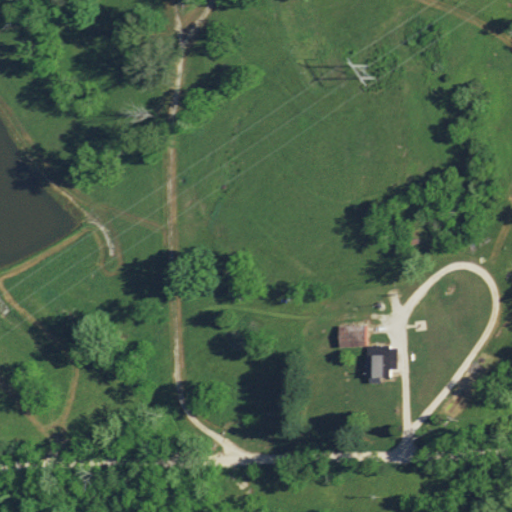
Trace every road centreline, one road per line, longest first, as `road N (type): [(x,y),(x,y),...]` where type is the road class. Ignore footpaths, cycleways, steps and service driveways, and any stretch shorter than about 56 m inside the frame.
road 1 (residential): [(424,457),(380,334),(222,269),(194,172),(205,35),(277,0)]
road 2 (residential): [(0,468),(511,454)]
